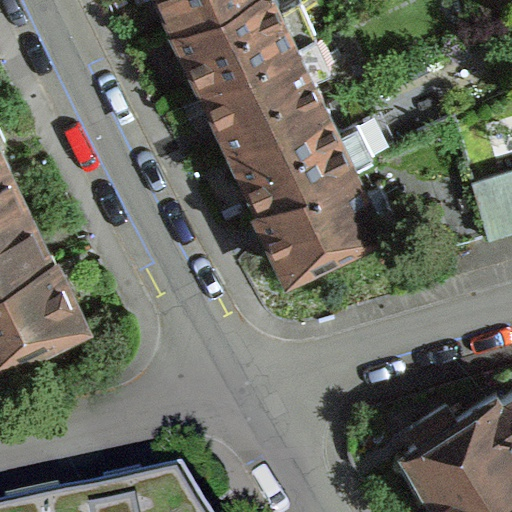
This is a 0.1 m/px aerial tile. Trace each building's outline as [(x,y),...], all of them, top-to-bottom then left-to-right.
[(166,0),(177,20),(219,0),(166,0)] [(206,82),(297,39),(297,38),(279,0),(219,0),(177,20),(181,30),(188,44),(179,49),(193,77),(202,73),(206,82)] [(234,141),(325,98),(297,39),(206,82),(211,94),(234,141)] [(262,201),(350,160),(353,158),(325,98),(234,141),(241,157),(262,201)] [(4,158),(0,159),(0,217),(26,205),(9,168),(4,158)] [(289,267),(380,223),(350,160),(262,201),(259,203),(266,218),(289,267)] [(511,166),(502,169),(511,202),(511,166)] [(511,227),(511,202),(502,169),(473,178),(489,234),(502,230),(511,227)] [(0,275),(48,253),(30,215),(26,205),(0,217),(0,275)] [(48,253),(0,275),(0,355),(83,317),(58,265),(52,251),(48,253)] [(511,387),(499,396),(495,390),(455,415),(446,400),(428,411),(438,426),(409,445),(410,447),(401,455),(400,457),(405,465),(420,489),(423,489),(434,484),(451,511),(467,511),(511,483),(511,387)] [(511,511),(511,483),(467,511),(511,511)] [(197,511),(181,485),(55,511),(197,511)]
